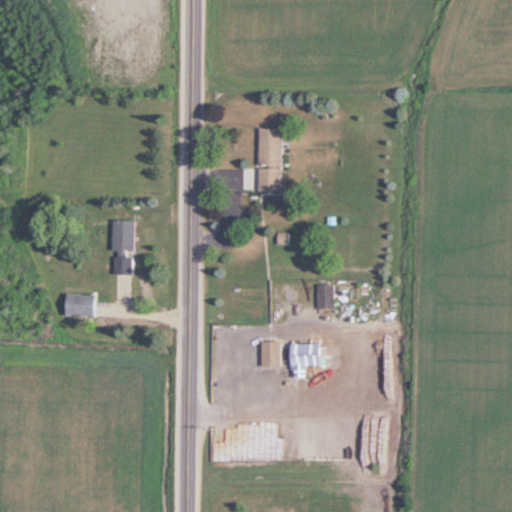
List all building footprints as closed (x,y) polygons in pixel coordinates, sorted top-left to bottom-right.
[(268,192),(291,192),(291,131),(268,131),(268,192)] [(141,221),(119,221),(119,276),(141,276),(141,221)] [(324,308),(341,308),(341,283),(324,283),(324,308)] [(103,294),(73,294),(73,316),(103,316),(103,294)] [(329,365),(329,342),(299,342),(299,377),(313,377),(313,365),(329,365)]
